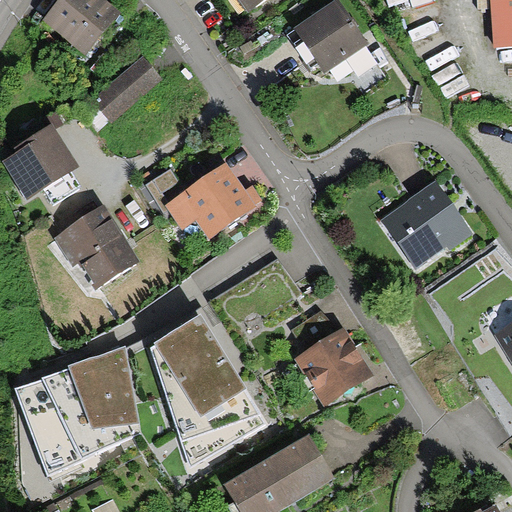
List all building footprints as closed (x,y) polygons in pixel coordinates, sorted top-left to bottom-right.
[(102,3),(98,0),(63,0),(44,25),(83,57),(118,15),(102,3)] [(244,0),(251,10),(265,0),(244,0)] [(511,0),(490,0),(493,49),(511,47),(511,0)] [(374,59),(337,3),(319,14),(297,29),(323,69),(347,54),(358,69),(374,59)] [(158,82),(142,62),(92,103),(108,122),(158,82)] [(57,139),(52,132),(4,161),(27,199),(76,169),(57,139)] [(244,195),(225,167),(168,207),(184,230),(198,220),(209,236),(252,206),(244,195)] [(456,214),(434,184),(382,220),(415,268),(446,246),(450,252),(472,236),(456,214)] [(105,192),(86,201),(93,214),(111,205),(105,192)] [(120,238),(102,210),(55,240),(73,268),(82,262),(98,288),(136,264),(120,238)] [(296,296),(276,263),(219,298),(239,331),(296,296)] [(321,406),(370,376),(355,352),(343,333),(335,339),(319,314),(292,330),(309,356),(295,365),(321,406)] [(148,347),(190,488),(270,429),(232,367),(201,317),(148,347)] [(511,330),(496,340),(511,367),(511,330)] [(138,409),(126,349),(15,393),(47,477),(142,432),(138,409)] [(332,478),(309,440),(226,490),(239,511),(276,511),(295,500),(332,478)]
